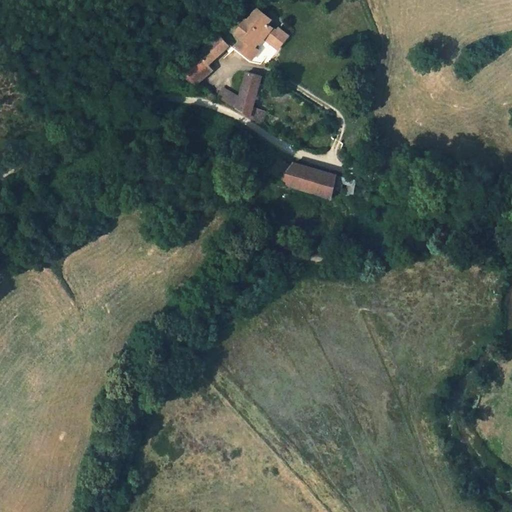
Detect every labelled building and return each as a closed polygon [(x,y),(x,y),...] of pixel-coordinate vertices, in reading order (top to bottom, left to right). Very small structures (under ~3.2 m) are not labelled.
[(260,30),(271,17),(260,9),(249,19),(260,30)] [(271,17),(260,30),(278,46),(287,36),(292,40),(298,34),(291,28),(289,31),(271,17)] [(180,73),(198,85),(203,80),(214,71),(209,65),(234,41),(239,46),(250,57),(261,46),(241,27),(244,24),(234,18),(222,33),(180,73)] [(260,30),(249,19),(244,24),(241,27),(261,46),(271,54),(278,46),(260,30)] [(283,52),(292,40),(287,36),(278,46),(271,54),(277,59),(283,52)] [(250,57),(239,46),(234,51),(246,62),(250,57)] [(261,46),(250,57),(260,65),(257,69),(264,74),(271,66),(265,61),(271,54),(261,46)] [(277,59),(271,54),(265,61),(271,66),(277,59)] [(249,74),(241,103),(239,110),(262,123),(263,114),(255,109),(263,78),(249,74)] [(212,86),(203,80),(198,85),(209,92),(212,86)] [(239,110),(241,103),(220,90),(217,96),(225,101),(239,110)] [(295,189),(307,192),(314,170),(296,164),(294,163),(283,180),(291,188),(295,189)] [(318,171),(314,170),(307,192),(312,194),(318,171)] [(343,177),(318,171),(312,194),(330,200),(332,194),(342,193),(343,177)] [(343,177),(342,193),(352,193),(358,182),(343,177)] [(86,213),(42,237),(51,253),(94,228),(86,213)]
